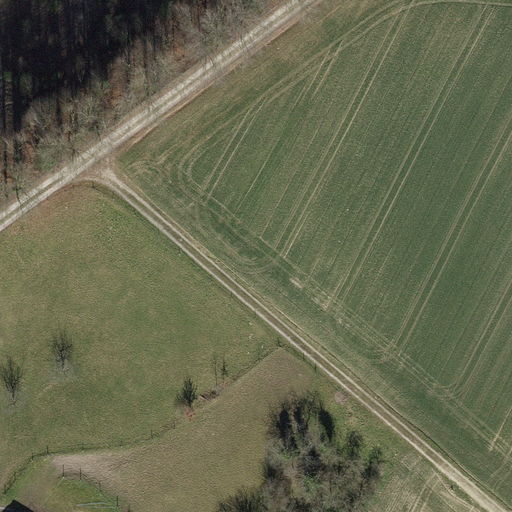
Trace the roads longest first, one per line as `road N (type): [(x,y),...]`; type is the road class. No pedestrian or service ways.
road 1 (track): [(98,169),(504,511)]
road 2 (track): [(315,0),(98,169)]
